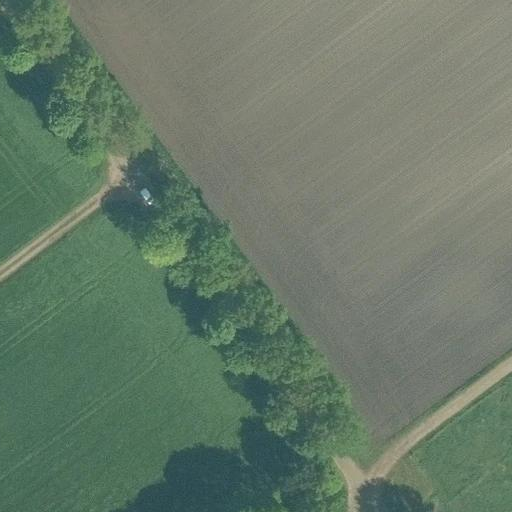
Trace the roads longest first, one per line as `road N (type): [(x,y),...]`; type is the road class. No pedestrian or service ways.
road 1 (unclassified): [(378,511),(130,173)]
road 2 (residential): [(130,173),(1,0)]
road 3 (unclassified): [(0,268),(130,173)]
